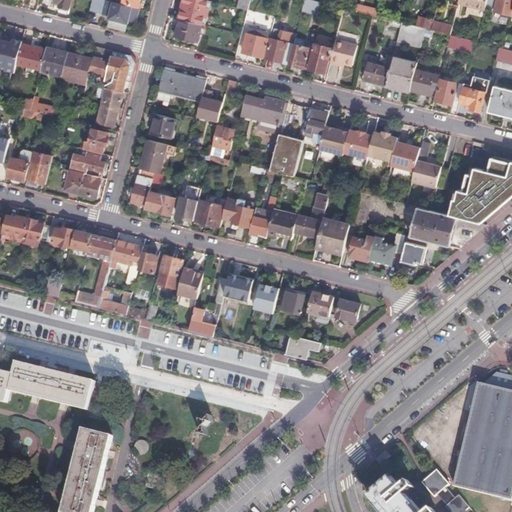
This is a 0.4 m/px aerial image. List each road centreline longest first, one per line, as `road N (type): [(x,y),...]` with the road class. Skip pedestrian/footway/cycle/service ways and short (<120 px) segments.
road 1 (residential): [(150,49),(511,142)]
road 2 (residential): [(106,218),(391,289),(413,308)]
road 3 (secondary): [(347,460),(511,318)]
road 4 (residential): [(324,387),(147,345)]
road 5 (residential): [(150,49),(106,218)]
road 6 (residential): [(302,408),(141,371)]
road 7 (secondary): [(302,408),(186,511)]
road 8 (residential): [(0,12),(150,49)]
road 9 (residential): [(147,345),(0,309)]
road 10 (residential): [(141,371),(0,336)]
road 11 (unclassified): [(141,371),(108,511)]
road 12 (secondary): [(511,225),(413,308)]
